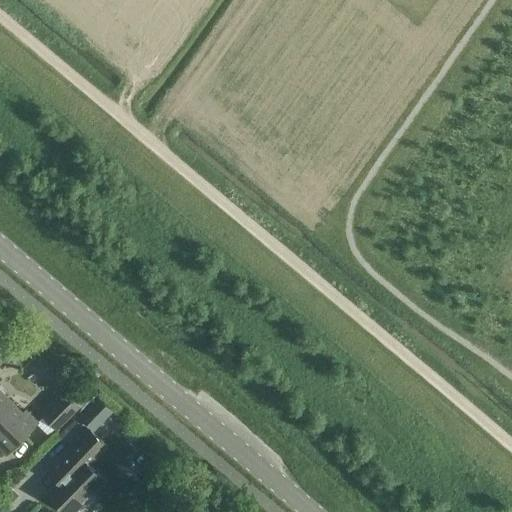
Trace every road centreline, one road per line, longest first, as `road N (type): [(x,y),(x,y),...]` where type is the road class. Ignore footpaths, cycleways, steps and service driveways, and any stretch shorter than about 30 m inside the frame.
road 1 (unclassified): [(511,446),(0,14)]
road 2 (tertiary): [(308,511),(0,249)]
